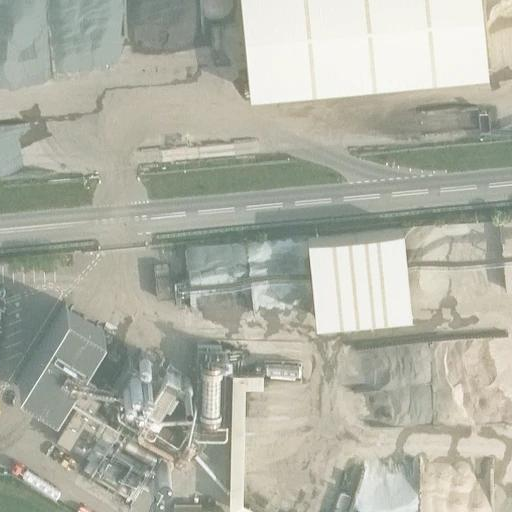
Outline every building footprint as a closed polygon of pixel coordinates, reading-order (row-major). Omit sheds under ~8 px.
[(482,0),(241,0),(249,81),(488,61),(482,0)] [(404,220),(308,228),(314,311),(410,303),(404,220)] [(170,296),(167,265),(153,266),(156,297),(170,296)] [(64,304),(16,384),(53,406),(101,326),(64,304)] [(79,395),(54,437),(69,446),(84,422),(97,430),(105,417),(91,408),(100,393),(80,381),(73,392),(79,395)] [(98,435),(83,426),(71,447),(86,456),(98,435)]
